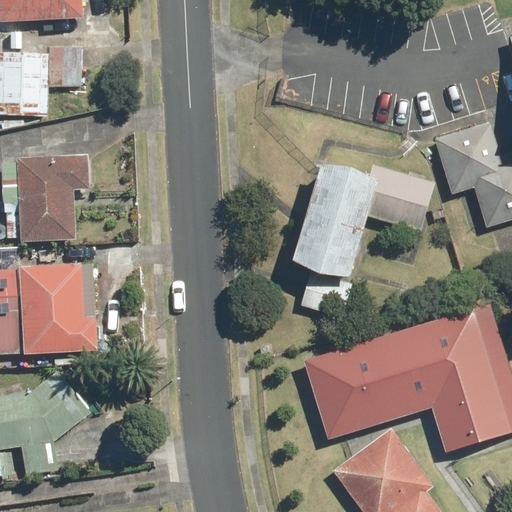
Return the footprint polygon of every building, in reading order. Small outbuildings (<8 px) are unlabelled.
[(89,18),(88,0),(1,0),(2,21),(89,18)] [(47,44),(46,53),(1,52),(0,81),(0,113),(50,115),(51,84),(82,85),(83,45),(47,44)] [(511,222),(511,120),(438,143),(454,195),(475,189),(487,230),(511,222)] [(79,237),(78,191),(95,190),(93,154),(61,156),(61,157),(24,158),(26,238),(79,237)] [(377,165),(372,180),(318,165),(292,260),(349,276),(367,214),(423,229),(437,182),(377,165)] [(0,351),(102,347),(100,315),(100,306),(99,282),(98,282),(97,261),(0,267),(0,351)] [(469,316),(384,343),(405,410),(490,383),(469,316)] [(0,448),(26,445),(29,475),(61,472),(58,440),(96,412),(65,371),(37,392),(0,396),(0,448)] [(392,511),(433,483),(392,426),(332,468),(362,511),(392,511)] [(0,477),(19,475),(16,457),(0,459),(0,477)] [(441,511),(426,490),(393,511),(441,511)]
